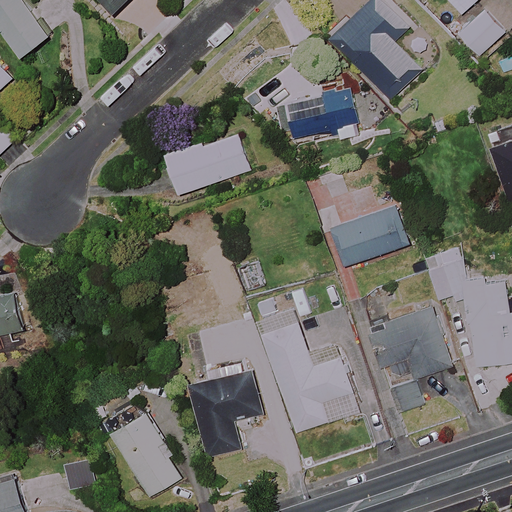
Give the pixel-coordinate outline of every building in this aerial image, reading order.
[(52,35),(26,0),(0,0),(0,29),(2,28),(22,56),(52,35)] [(102,0),(114,13),(128,0),(102,0)] [(410,26),(385,0),(370,0),(332,36),(390,98),(422,69),(395,40),(410,26)] [(450,0),(463,13),(477,0),(450,0)] [(507,30),(484,8),(459,35),(481,56),(507,30)] [(0,90),(15,77),(0,60),(0,90)] [(359,124),(351,83),(314,90),(315,96),(287,102),(293,136),(359,124)] [(0,155),(18,138),(0,119),(0,155)] [(251,170),(239,130),(167,153),(180,192),(251,170)] [(511,191),(511,140),(493,147),(507,193),(511,191)] [(411,241),(397,203),(333,225),(346,264),(411,241)] [(511,279),(511,261),(509,244),(481,248),(485,275),(466,278),(461,250),(430,255),(437,298),(464,293),(475,366),(511,360),(511,310),(510,311),(505,280),(511,279)] [(257,266),(240,272),(247,290),(264,284),(257,266)] [(17,290),(0,293),(0,332),(25,327),(17,290)] [(288,308),(284,293),(257,301),(296,430),(360,411),(342,354),(315,362),(297,305),(288,308)] [(454,364),(434,305),(379,323),(381,327),(369,331),(381,366),(389,363),(393,375),(412,369),(415,377),(454,364)] [(267,412),(255,367),(192,383),(211,456),(242,448),(235,420),(267,412)] [(423,403),(415,378),(390,386),(398,411),(423,403)] [(107,416),(101,398),(88,402),(95,420),(107,416)] [(172,451),(148,409),(112,429),(150,495),(183,477),(169,453),(172,451)] [(98,483),(92,455),(64,461),(70,489),(98,483)] [(0,511),(28,511),(17,475),(0,480),(0,511)]
